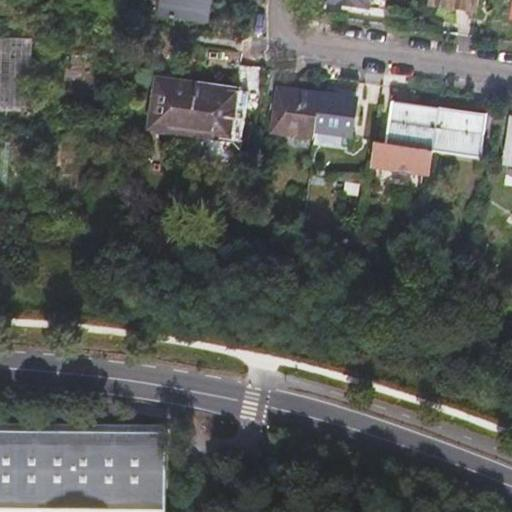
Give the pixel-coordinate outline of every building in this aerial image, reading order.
[(206,22),(208,0),(164,0),(163,17),(206,22)] [(327,0),(327,3),(391,13),(393,0),(327,0)] [(479,0),(431,0),(431,4),(478,11),(479,0)] [(33,41),(0,39),(0,106),(32,107),(33,41)] [(151,130),(192,135),(199,84),(159,79),(151,130)] [(199,84),(192,135),(234,141),(241,90),(199,84)] [(272,132),(316,139),(318,130),(322,95),(279,88),(272,132)] [(322,95),(318,130),(354,136),(359,100),(322,95)] [(375,143),(371,167),(431,175),(435,150),(440,110),(395,103),(389,144),(375,143)] [(440,110),(435,150),(481,157),(486,116),(440,110)] [(157,422),(0,424),(0,511),(148,511),(148,510),(159,511),(157,422)]
